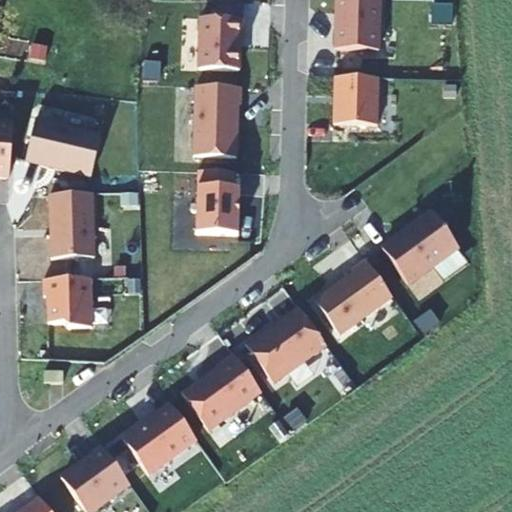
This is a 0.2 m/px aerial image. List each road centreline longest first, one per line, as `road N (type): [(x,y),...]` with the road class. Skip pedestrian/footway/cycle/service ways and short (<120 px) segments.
road 1 (residential): [(299,0),(293,247),(12,444)]
road 2 (residential): [(0,279),(12,444)]
